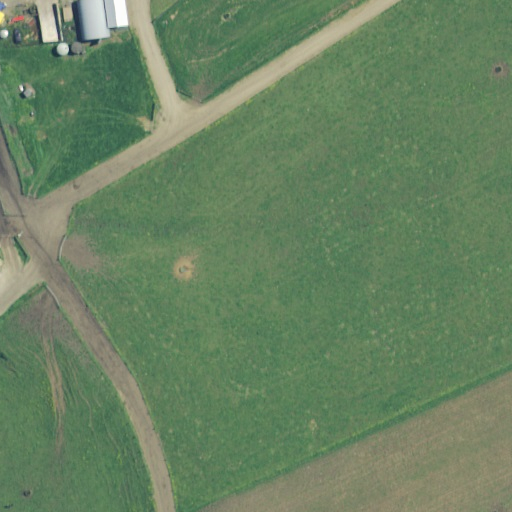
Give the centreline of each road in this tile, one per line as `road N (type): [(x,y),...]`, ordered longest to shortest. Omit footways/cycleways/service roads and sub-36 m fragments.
road 1 (unclassified): [(182,116),(67,186),(50,216),(52,247),(145,395),(170,511)]
road 2 (unclassified): [(367,0),(182,116)]
road 3 (unclassified): [(145,0),(182,116)]
